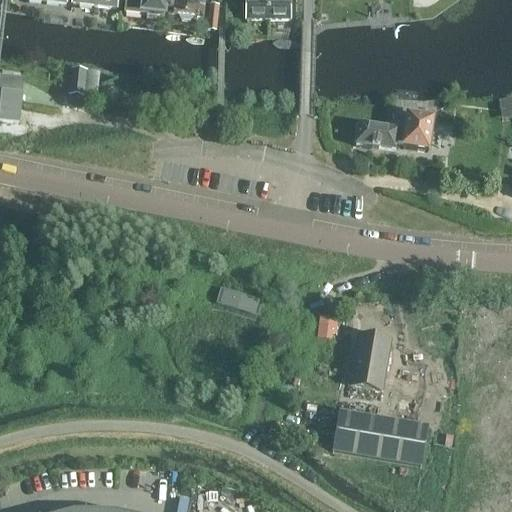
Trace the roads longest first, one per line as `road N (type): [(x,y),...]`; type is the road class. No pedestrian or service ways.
road 1 (tertiary): [(511,263),(292,232),(0,175)]
road 2 (unclassified): [(0,442),(93,425),(168,428),(289,470),(352,511)]
